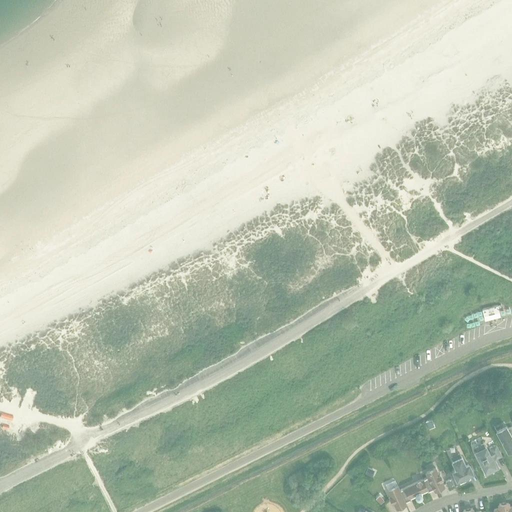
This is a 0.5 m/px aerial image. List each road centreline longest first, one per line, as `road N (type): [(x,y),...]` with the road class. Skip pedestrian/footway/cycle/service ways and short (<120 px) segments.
road 1 (unclassified): [(0,487),(242,364),(511,204)]
road 2 (unclassified): [(140,511),(511,333)]
